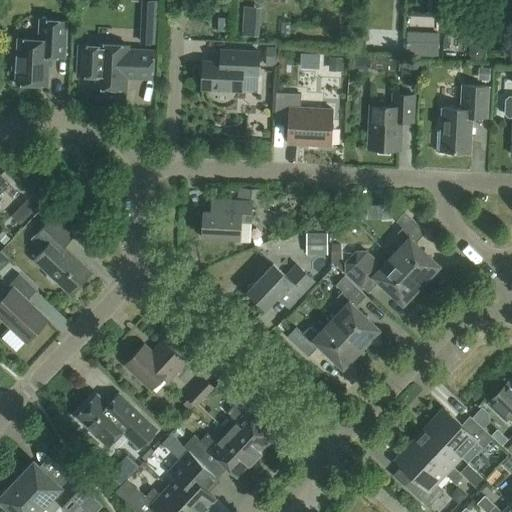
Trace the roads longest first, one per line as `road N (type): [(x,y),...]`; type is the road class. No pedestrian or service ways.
road 1 (residential): [(447,181),(141,165)]
road 2 (residential): [(335,447),(147,266)]
road 3 (residential): [(505,315),(457,319),(335,447)]
road 4 (residential): [(0,422),(147,266)]
road 5 (residential): [(141,165),(92,126),(0,120)]
